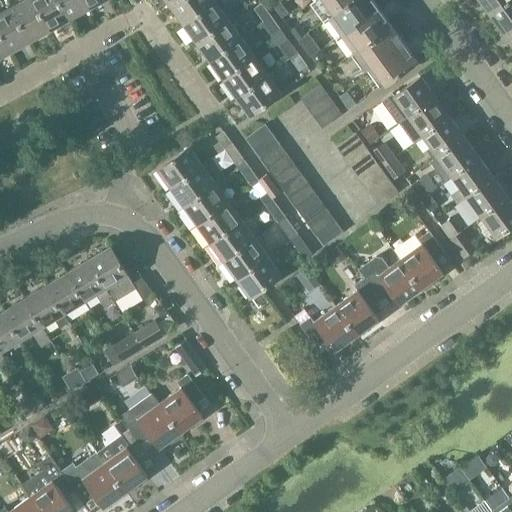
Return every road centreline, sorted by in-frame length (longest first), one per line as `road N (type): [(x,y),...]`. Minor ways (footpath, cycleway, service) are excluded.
road 1 (residential): [(285,437),(121,194),(0,248)]
road 2 (residential): [(285,437),(511,275)]
road 3 (unknown): [(446,32),(334,125),(337,187),(311,214)]
road 4 (residential): [(511,122),(422,0)]
road 5 (residential): [(180,511),(285,437)]
